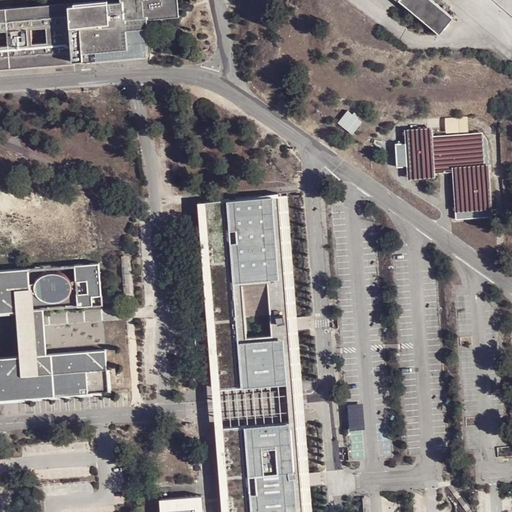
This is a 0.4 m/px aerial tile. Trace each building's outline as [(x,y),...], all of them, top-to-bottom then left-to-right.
[(121,0),(122,3),(122,5),(122,7),(124,22),(143,21),(146,21),(176,19),(174,0),(121,0)] [(391,0),(390,1),(437,39),(451,22),(424,0),(391,0)] [(22,12),(0,13),(0,16),(122,7),(122,5),(100,7),(87,8),(81,8),(22,12)] [(0,71),(146,61),(143,21),(124,22),(122,7),(0,16),(0,71)] [(149,63),(146,21),(143,21),(146,61),(0,71),(0,74),(91,67),(149,63)] [(347,110),(338,122),(350,132),(359,121),(347,110)] [(405,165),(406,178),(433,177),(434,171),(450,171),(455,218),(493,216),(487,164),(483,164),(481,132),(431,135),(431,127),(402,129),(404,142),(394,142),(396,165),(405,165)] [(0,249),(83,244),(80,201),(7,205),(6,193),(13,193),(12,170),(0,171),(0,249)] [(206,207),(280,202),(280,199),(199,206),(215,408),(223,511),(229,511),(229,502),(241,502),(240,482),(227,483),(223,433),(297,428),(294,389),(221,394),(217,345),(229,344),(228,325),(216,326),(206,207)] [(282,199),(280,199),(280,202),(289,323),(294,389),(295,403),(297,428),(301,479),(303,511),(306,511),(304,479),(298,403),(292,324),(282,199)] [(216,326),(228,325),(229,344),(217,345),(221,394),(294,389),(289,323),(280,202),(206,207),(216,326)] [(43,314),(103,309),(100,267),(76,268),(77,287),(72,288),(70,283),(67,279),(62,275),(56,273),(50,274),(44,276),(39,280),(36,285),(34,291),(30,291),(29,273),(0,275),(0,316),(20,315),(23,361),(0,362),(0,404),(19,403),(81,399),(85,399),(89,398),(109,397),(106,355),(47,359),(43,314)] [(240,482),(241,502),(229,502),(229,511),(303,511),(301,479),(297,428),(223,433),(227,483),(240,482)] [(162,498),(162,511),(197,511),(196,495),(162,498)] [(204,511),(203,495),(196,495),(197,511),(204,511)]
